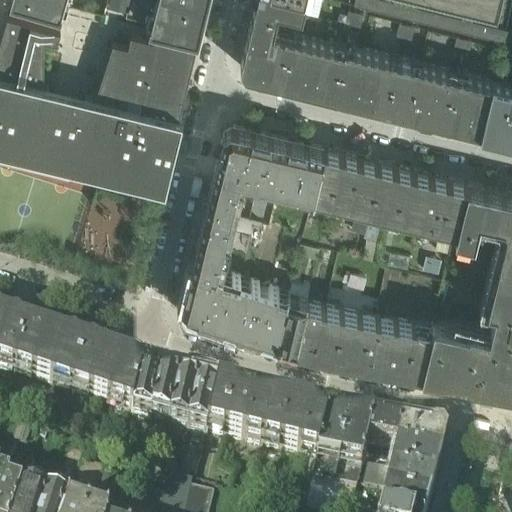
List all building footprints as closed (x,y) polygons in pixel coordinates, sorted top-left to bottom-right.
[(13,0),(60,14),(63,0),(13,0)] [(197,40),(206,0),(156,0),(150,28),(197,40)] [(244,69),(261,73),(273,26),(278,5),(302,11),(304,0),(255,0),(240,62),(244,69)] [(511,33),(511,30),(425,9),(388,0),(355,0),(354,5),(510,43),(511,33)] [(477,10),(479,1),(474,0),(468,0),(467,8),(477,10)] [(487,13),(489,4),(479,1),(477,10),(487,13)] [(359,32),(363,13),(348,10),(344,28),(359,32)] [(7,13),(7,15),(0,37),(0,144),(164,184),(181,113),(179,113),(197,40),(150,28),(148,35),(131,31),(128,43),(113,39),(90,109),(43,98),(44,37),(57,40),(60,28),(7,13)] [(410,44),(414,26),(399,22),(395,40),(410,44)] [(344,44),(273,26),(261,73),(332,90),(344,44)] [(467,58),(472,40),(457,36),(452,55),(467,58)] [(344,41),(344,44),(332,90),(386,104),(398,55),(344,41)] [(455,69),(398,55),(386,104),(443,117),(455,69)] [(491,78),(455,69),(443,117),(479,126),(491,78)] [(511,103),(506,102),(511,80),(491,76),(491,78),(479,126),(511,134),(511,103)] [(277,184),(289,137),(231,123),(231,124),(225,127),(224,127),(209,191),(236,198),(241,178),(245,176),(277,184)] [(313,193),(313,192),(324,146),(289,137),(277,184),(313,193)] [(332,196),(343,150),(324,146),(313,192),(332,196)] [(384,209),(395,163),(343,150),(332,196),(384,209)] [(455,226),(466,180),(395,163),(384,209),(455,226)] [(511,191),(466,180),(455,226),(454,231),(474,236),(474,234),(479,212),(505,218),(507,222),(487,303),(495,305),(489,330),(470,325),(469,327),(432,318),(431,324),(420,370),(511,386),(511,191)] [(258,242),(263,222),(235,215),(239,199),(236,198),(209,191),(192,262),(213,267),(216,266),(220,250),(226,252),(230,235),(258,242)] [(376,239),(381,219),(369,216),(364,236),(376,239)] [(448,246),(450,236),(441,233),(438,244),(448,246)] [(316,254),(318,247),(300,242),(299,249),(316,254)] [(338,252),(322,248),(319,262),(322,263),(322,261),(326,262),(326,264),(335,266),(338,252)] [(239,327),(252,277),(250,276),(249,281),(239,277),(240,273),(231,270),(230,275),(220,271),(221,267),(216,266),(213,267),(192,262),(182,303),(183,303),(186,309),(186,310),(239,327)] [(260,279),(252,277),(239,327),(257,334),(278,340),(290,289),(288,289),(287,293),(278,289),(279,285),(269,283),(268,287),(258,283),(260,279)] [(307,293),(290,289),(278,340),(295,345),(306,298),(307,293)] [(366,360),(378,314),(359,311),(306,298),(295,345),(331,353),(366,360)] [(420,370),(431,324),(378,314),(366,360),(384,364),(420,370)] [(29,328),(0,318),(0,369),(4,371),(2,376),(11,379),(13,373),(29,328)] [(86,348),(29,328),(13,373),(21,376),(20,382),(31,385),(32,380),(42,383),(40,389),(49,392),(51,386),(60,389),(58,395),(68,398),(70,392),(86,348)] [(129,419),(143,367),(86,348),(70,392),(78,395),(76,401),(87,405),(89,398),(97,401),(95,408),(106,411),(108,405),(117,407),(115,414),(129,419)] [(161,372),(143,367),(129,419),(130,419),(130,418),(148,423),(161,372)] [(181,377),(161,372),(148,423),(167,427),(181,377)] [(198,381),(181,377),(167,427),(186,431),(198,381)] [(206,436),(217,386),(198,381),(186,431),(185,436),(204,442),(206,436)] [(272,400),(217,386),(206,436),(261,450),(272,400)] [(328,414),(272,400),(261,450),(317,463),(328,414)] [(350,418),(328,414),(317,463),(313,480),(334,485),(350,418)] [(371,422),(350,418),(334,485),(356,489),(366,445),(371,422)] [(395,451),(401,428),(371,422),(366,445),(394,451),(395,451)] [(440,435),(401,428),(395,451),(441,458),(445,442),(440,435)] [(435,480),(441,458),(395,451),(394,451),(389,472),(435,480)] [(195,481),(197,472),(195,471),(196,468),(188,466),(187,469),(166,462),(164,472),(195,481)] [(68,499),(63,511),(86,511),(87,510),(101,471),(80,464),(68,499)] [(385,492),(389,472),(366,468),(361,488),(385,492)] [(430,501),(435,480),(389,472),(385,492),(384,493),(430,501)] [(163,500),(159,511),(183,511),(189,488),(191,484),(170,479),(163,500)] [(307,511),(350,511),(356,489),(334,485),(313,480),(306,511),(307,511)] [(0,511),(13,511),(19,495),(6,490),(8,485),(0,482),(0,511)] [(19,495),(13,511),(38,511),(43,498),(35,495),(37,489),(22,484),(19,495)] [(107,511),(114,487),(102,484),(97,501),(100,502),(97,511),(91,511),(87,510),(86,511),(107,511)] [(257,500),(260,489),(250,487),(247,498),(257,500)] [(189,488),(183,511),(208,511),(213,494),(189,488)] [(427,511),(430,501),(384,493),(379,511),(427,511)] [(43,498),(38,511),(63,511),(68,499),(53,494),(50,500),(43,498)] [(159,511),(163,500),(138,494),(133,511),(159,511)]
